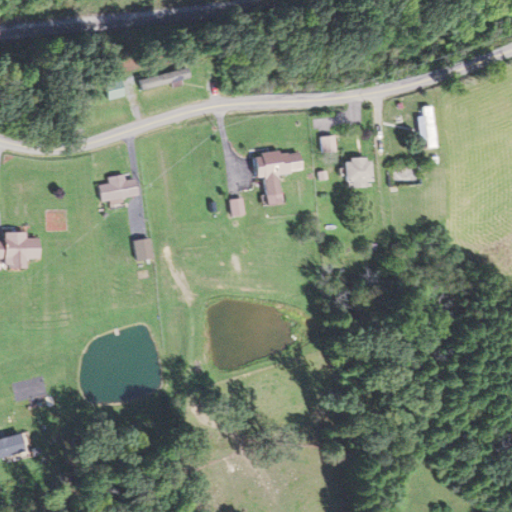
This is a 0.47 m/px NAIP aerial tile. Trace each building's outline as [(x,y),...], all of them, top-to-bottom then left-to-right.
[(180,81),(177,71),(134,81),(136,92),(180,81)] [(117,96),(112,79),(93,85),(98,102),(117,96)] [(429,149),(427,107),(416,107),(417,149),(429,149)] [(283,174),(280,150),(247,153),(251,188),(270,186),(269,175),(283,174)] [(366,185),(366,158),(338,158),(338,185),(366,185)] [(92,185),(94,201),(133,197),(131,179),(120,180),(119,174),(102,176),(103,184),(92,185)] [(239,216),(238,199),(225,200),(225,216),(239,216)] [(0,268),(19,269),(19,259),(32,259),(32,238),(21,238),(21,233),(0,232),(0,268)] [(131,260),(147,259),(145,240),(129,241),(131,260)]
